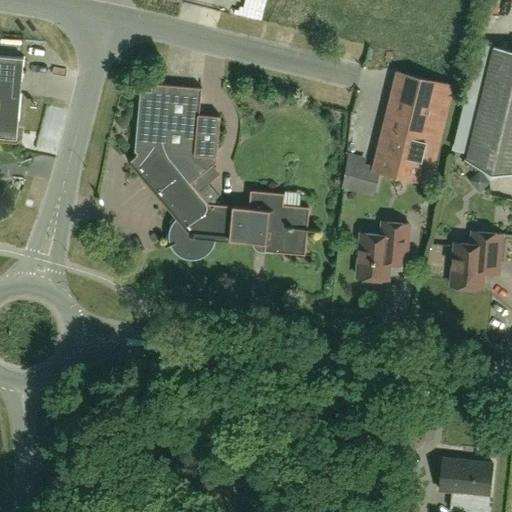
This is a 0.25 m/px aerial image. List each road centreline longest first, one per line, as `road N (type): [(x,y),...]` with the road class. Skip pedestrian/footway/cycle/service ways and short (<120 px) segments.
road 1 (tertiary): [(511,382),(77,334)]
road 2 (unclassified): [(38,286),(107,23)]
road 3 (unclassified): [(371,80),(107,23)]
road 4 (unclassified): [(11,511),(29,385)]
